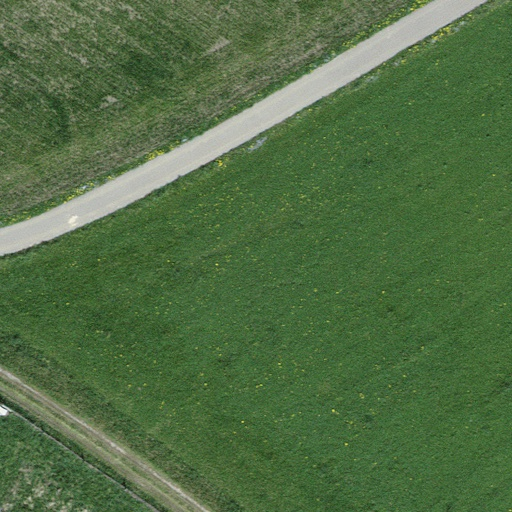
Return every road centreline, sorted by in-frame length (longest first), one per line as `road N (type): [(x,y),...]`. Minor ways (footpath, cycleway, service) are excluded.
road 1 (unclassified): [(458,0),(195,151),(55,223),(0,242)]
road 2 (track): [(0,382),(190,511)]
